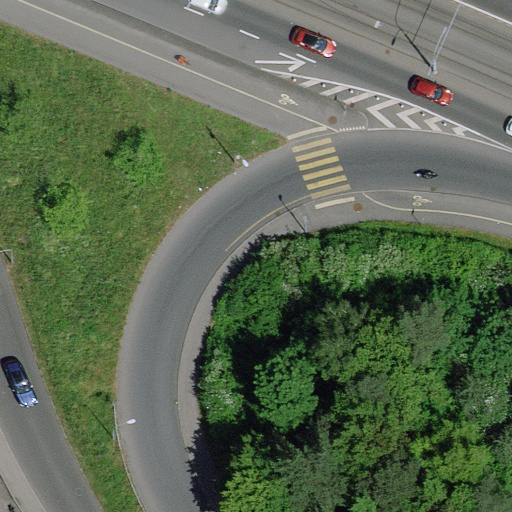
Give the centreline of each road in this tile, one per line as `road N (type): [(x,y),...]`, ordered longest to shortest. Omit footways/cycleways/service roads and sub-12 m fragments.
road 1 (primary): [(179,511),(153,443),(152,349),(175,283),(214,230),(276,185),(327,170),(395,162),(511,179)]
road 2 (primary): [(172,0),(358,63),(511,127)]
road 3 (primary): [(0,352),(70,511)]
